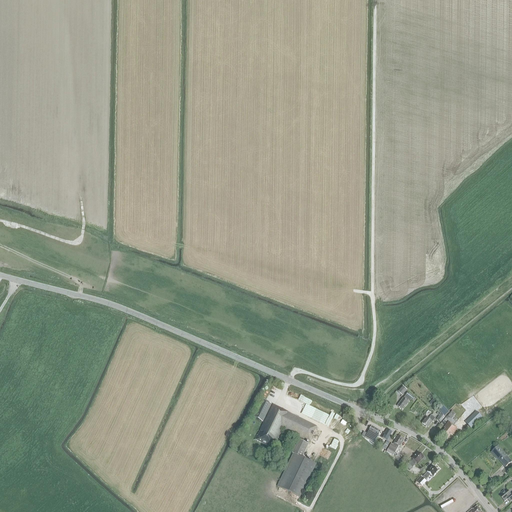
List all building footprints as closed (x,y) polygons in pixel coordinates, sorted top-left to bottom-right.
[(398,392),(402,396),(407,390),(403,387),(398,392)] [(307,404),(309,399),(293,392),(290,397),(294,398),(290,408),(293,409),(297,400),(307,404)] [(403,399),(397,407),(402,410),(405,405),(405,406),(407,404),(408,402),(407,402),(409,400),(410,400),(413,396),(408,392),(403,399)] [(262,400),(255,413),(264,418),(271,404),(262,400)] [(316,427),(272,405),(261,428),(258,436),(256,435),(254,440),(273,449),(275,444),(274,444),(275,442),(276,443),(283,429),(309,442),(316,427)] [(439,410),(445,416),(449,413),(443,406),(439,410)] [(426,418),(421,424),(427,428),(435,419),(431,416),(429,418),(425,414),(424,416),(426,418)] [(436,420),(440,423),(445,417),(441,414),(436,420)] [(457,429),(448,422),(444,428),(445,429),(440,435),(447,440),(451,434),(453,435),(457,429)] [(371,426),(369,431),(367,434),(364,432),(362,436),(374,443),(380,432),(371,426)] [(389,437),(392,433),(387,430),(384,435),(383,434),(381,438),(387,441),(385,445),(384,445),(382,448),(385,450),(392,439),(389,437)] [(358,434),(353,439),(351,437),(345,441),(349,445),(359,436),(358,434)] [(393,456),(395,452),(399,446),(400,446),(404,440),(398,436),(394,443),(393,445),(391,444),(386,452),(393,456)] [(293,454),(277,487),(300,498),(316,464),(302,458),(308,444),(299,440),(292,453),(293,454)] [(498,447),(491,453),(495,457),(495,456),(505,468),(511,463),(498,447)] [(411,462),(409,464),(407,463),(405,465),(410,470),(415,465),(414,465),(416,463),(418,464),(424,458),(418,453),(412,459),(413,460),(411,462)] [(423,477),(426,480),(430,475),(431,477),(432,476),(433,477),(435,474),(435,473),(437,471),(432,467),(429,470),(427,472),(423,477)] [(422,477),(418,482),(421,486),(426,481),(422,477)] [(510,502),(511,500),(511,493),(511,495),(507,491),(505,492),(505,491),(504,491),(501,493),(502,494),(502,495),(500,497),(504,502),(507,499),(510,502)]
